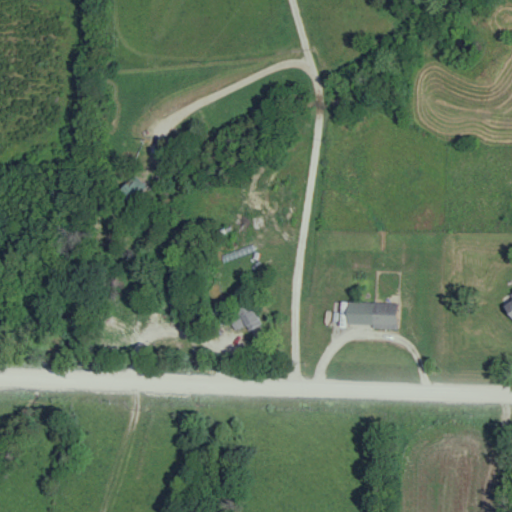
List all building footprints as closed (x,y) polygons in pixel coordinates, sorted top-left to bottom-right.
[(120,195),(133,208),(151,190),(138,176),(120,195)] [(248,254),(249,263),(293,258),(292,249),(248,254)] [(164,305),(167,290),(152,287),(150,303),(164,305)] [(261,325),(253,304),(229,313),(237,334),(261,325)] [(399,330),(399,304),(374,304),(374,330),(399,330)]
